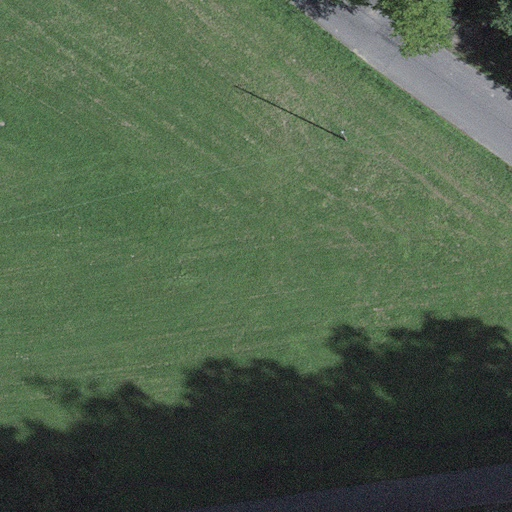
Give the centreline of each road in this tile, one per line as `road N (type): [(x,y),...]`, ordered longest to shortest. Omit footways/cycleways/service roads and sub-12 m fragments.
road 1 (tertiary): [(317,511),(511,483)]
road 2 (tertiary): [(381,0),(511,103)]
